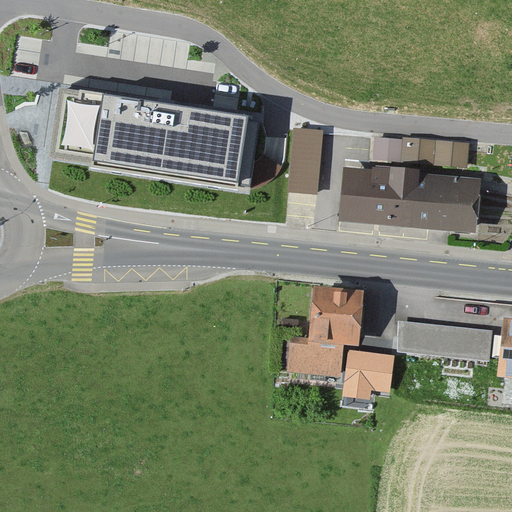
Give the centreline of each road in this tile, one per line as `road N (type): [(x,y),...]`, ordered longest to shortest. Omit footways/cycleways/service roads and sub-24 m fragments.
road 1 (residential): [(6,0),(177,26),(219,43),(274,93),(339,119),(511,133)]
road 2 (secondary): [(38,234),(508,282)]
